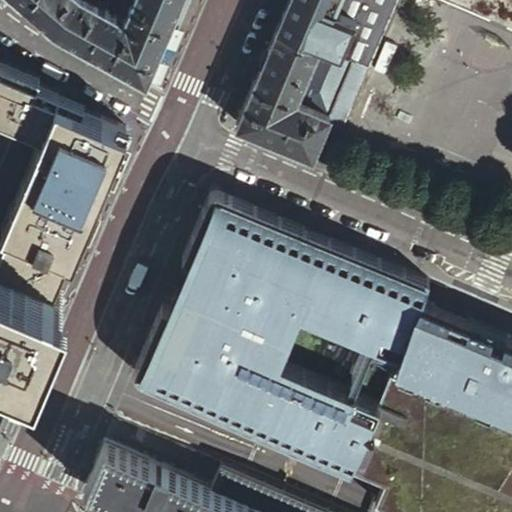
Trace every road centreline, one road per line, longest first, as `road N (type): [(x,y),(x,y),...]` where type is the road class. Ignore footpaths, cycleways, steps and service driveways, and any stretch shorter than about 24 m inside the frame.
road 1 (unclassified): [(199,128),(42,511)]
road 2 (unclassified): [(199,128),(511,266)]
road 3 (residential): [(0,15),(199,128)]
road 4 (unclassified): [(254,0),(199,128)]
